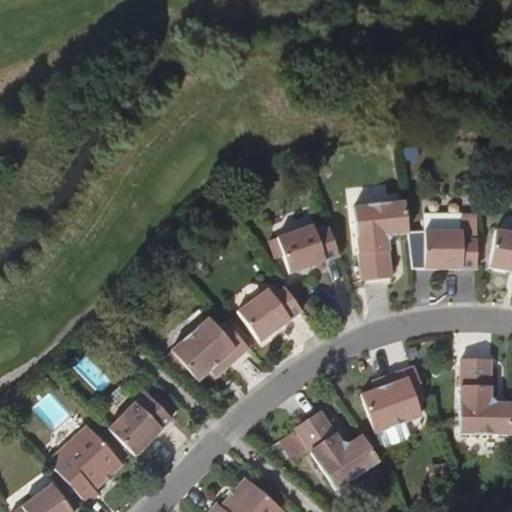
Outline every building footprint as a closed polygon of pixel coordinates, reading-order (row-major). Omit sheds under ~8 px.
[(351,208),(359,281),(390,278),(386,241),(391,235),(406,234),(402,203),(351,208)] [(423,232),(423,271),(476,271),(476,221),(460,222),(460,232),(423,232)] [(275,239),(289,275),(338,257),(328,229),(314,234),(311,226),(275,239)] [(511,235),(495,232),(488,270),(511,274),(511,235)] [(236,314),(259,346),(301,315),(284,291),(272,299),(266,292),(236,314)] [(171,350),(166,355),(182,373),(187,368),(198,380),(209,370),(218,362),(225,369),(248,348),(223,321),(215,328),(205,318),(170,350),(171,350)] [(216,377),(225,369),(218,362),(209,370),(216,377)] [(511,437),(511,407),(499,407),(493,400),(492,365),(462,365),(463,437),(511,437)] [(428,402),(414,367),(385,378),(390,387),(378,392),(364,398),(378,436),(380,435),(407,424),(423,418),(418,405),(428,402)] [(375,382),(378,392),(390,387),(385,378),(375,382)] [(153,395),(148,400),(153,405),(158,400),(153,395)] [(108,433),(134,459),(170,422),(168,420),(173,414),(158,400),(153,405),(148,400),(144,397),(108,433)] [(380,461),(363,437),(352,445),(341,441),(323,413),(297,431),(298,432),(283,443),(297,463),(312,453),(338,491),(380,461)] [(412,437),(407,424),(380,435),(384,447),(390,450),(410,442),(412,437)] [(52,470),(88,508),(98,499),(94,495),(123,469),(90,435),(52,470)] [(211,511),(286,511),(248,479),(224,508),(218,505),(211,511)] [(21,511),(68,511),(51,490),(21,511)]
